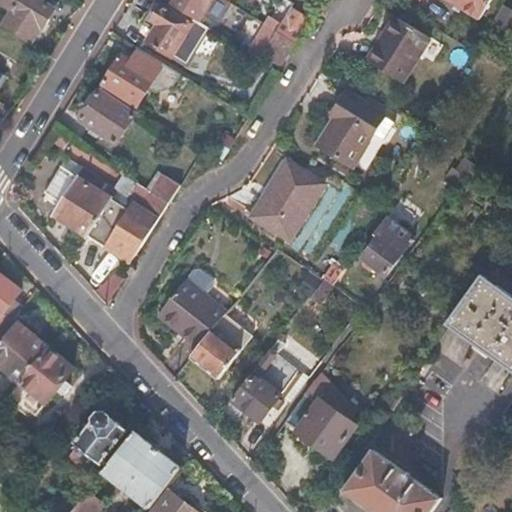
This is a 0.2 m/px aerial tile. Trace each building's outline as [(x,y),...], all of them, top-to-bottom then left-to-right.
[(40,0),(0,0),(15,9),(4,26),(28,41),(35,30),(42,34),(56,9),(40,0)] [(186,0),(207,13),(214,0),(186,0)] [(450,0),(480,18),(491,0),(450,0)] [(155,21),(162,25),(152,42),(174,55),(182,42),(196,51),(210,27),(197,19),(194,23),(165,5),(155,21)] [(292,9),(283,24),(278,31),(297,43),(311,20),(292,9)] [(271,16),(267,24),(278,31),(283,24),(271,16)] [(382,45),(378,43),(367,61),(404,83),(431,38),(398,18),(382,45)] [(267,24),(262,32),(273,39),(278,31),(267,24)] [(278,31),(273,39),(260,58),(280,71),(297,43),(278,31)] [(273,39),(262,32),(250,52),(260,58),(273,39)] [(182,74),(140,47),(132,60),(123,55),(104,84),(138,106),(149,88),(157,93),(172,89),(182,74)] [(0,87),(9,75),(0,69),(0,87)] [(136,115),(100,91),(81,120),(118,145),(136,115)] [(335,115),(339,117),(322,144),(355,165),(375,132),(385,138),(394,121),(349,93),(335,115)] [(236,140),(226,134),(213,155),(223,161),(236,140)] [(326,187),(287,163),(252,220),(291,243),(326,187)] [(164,172),(160,170),(148,188),(152,190),(164,172)] [(182,184),(164,172),(152,190),(171,202),(182,184)] [(78,175),(55,213),(89,235),(89,234),(133,262),(171,202),(152,190),(141,207),(132,201),(128,198),(124,205),(78,175)] [(148,188),(143,185),(132,201),(141,207),(152,190),(148,188)] [(375,234),(379,238),(367,257),(388,272),(415,235),(387,217),(375,234)] [(195,272),(186,282),(206,297),(214,287),(213,280),(201,271),(195,272)] [(21,291),(0,272),(0,336),(11,324),(1,316),(21,291)] [(511,296),(483,275),(448,324),(511,370),(511,296)] [(206,297),(186,282),(161,316),(201,349),(228,314),(206,297)] [(254,335),(228,314),(201,349),(194,357),(221,378),(254,335)] [(20,322),(0,346),(0,361),(24,381),(51,348),(20,322)] [(288,344),(281,338),(233,400),(262,420),(301,371),(280,355),(288,344)] [(76,369),(51,348),(24,381),(12,395),(37,416),(76,369)] [(328,364),(287,420),(300,429),(298,431),(346,466),(369,433),(322,398),(340,373),(328,364)] [(97,418),(96,420),(77,444),(80,447),(71,458),(99,480),(105,472),(129,442),(124,438),(129,431),(115,419),(112,420),(112,417),(111,416),(108,413),(105,413),(101,414),(98,416),(97,418)] [(129,442),(105,472),(151,510),(183,468),(138,431),(129,442)] [(6,471),(18,481),(35,461),(23,451),(6,471)] [(431,511),(441,498),(375,451),(347,490),(378,511),(431,511)] [(89,493),(73,511),(99,511),(105,505),(89,493)] [(197,511),(172,494),(158,511),(197,511)]
